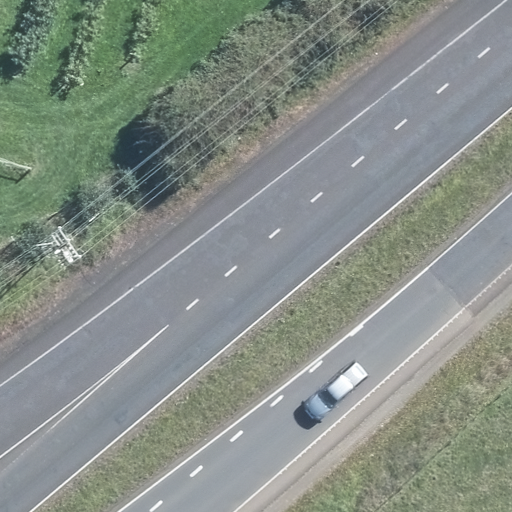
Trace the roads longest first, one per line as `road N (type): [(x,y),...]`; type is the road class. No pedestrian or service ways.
road 1 (secondary): [(511,226),(334,392),(181,511)]
road 2 (secondary): [(231,285),(511,49)]
road 3 (secondary): [(0,492),(231,285)]
road 4 (tertiary): [(0,432),(231,285)]
